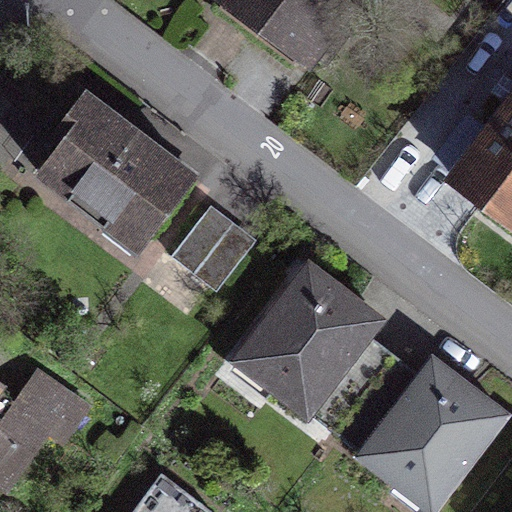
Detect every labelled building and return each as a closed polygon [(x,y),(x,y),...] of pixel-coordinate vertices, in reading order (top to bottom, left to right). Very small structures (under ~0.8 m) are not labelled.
[(205,0),(310,76),(365,0),(205,0)] [(139,262),(202,177),(87,91),(51,142),(59,149),(34,182),(139,262)] [(511,96),(442,185),(511,236),(511,96)] [(212,206),(171,259),(217,294),(258,243),(212,206)] [(307,261),(227,366),(306,426),(375,340),(389,322),(307,261)] [(358,454),(420,375),(375,340),(313,420),(358,454)] [(353,461),(420,511),(441,511),(511,418),(433,358),(420,375),(358,454),(353,461)] [(0,492),(9,499),(52,440),(64,448),(92,409),(38,369),(19,398),(0,384),(0,492)] [(212,511),(164,475),(135,511),(212,511)]
